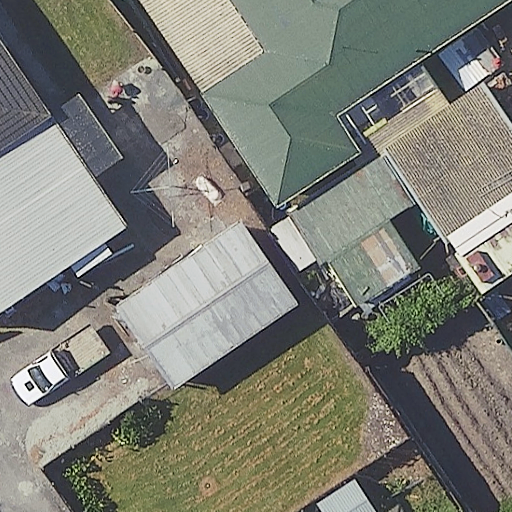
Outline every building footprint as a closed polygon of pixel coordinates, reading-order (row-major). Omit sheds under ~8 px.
[(252,191),(329,140),(416,83),(394,49),(468,0),(226,0),(250,35),(180,81),(252,191)] [(0,298),(102,229),(0,77),(0,298)] [(329,140),(252,191),(328,308),(406,257),(329,140)] [(273,299),(216,214),(96,295),(153,379),(273,299)] [(385,511),(350,458),(295,494),(307,511),(385,511)]
